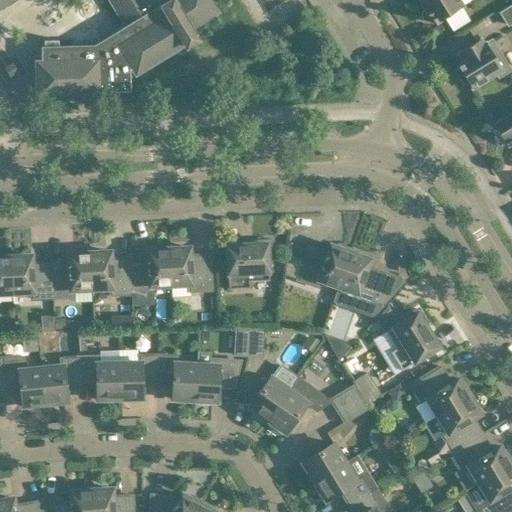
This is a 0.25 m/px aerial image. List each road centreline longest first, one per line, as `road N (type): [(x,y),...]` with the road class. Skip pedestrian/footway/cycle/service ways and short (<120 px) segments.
road 1 (tertiary): [(382,148),(17,158)]
road 2 (tertiary): [(19,185),(375,175)]
road 3 (residential): [(274,511),(245,466),(217,447),(124,445),(0,460)]
road 4 (tertiary): [(375,175),(412,192),(434,214),(511,335)]
road 5 (tertiary): [(511,283),(460,196),(382,148)]
road 6 (residential): [(382,148),(396,71),(352,0)]
